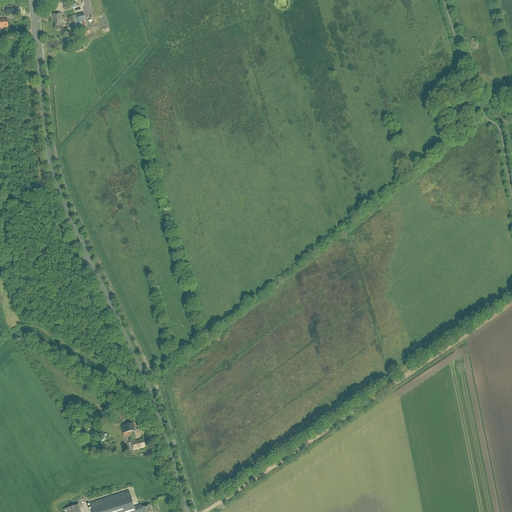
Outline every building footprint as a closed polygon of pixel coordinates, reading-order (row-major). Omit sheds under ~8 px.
[(62,25),(61,14),(52,14),(53,18),(54,18),(55,26),(57,26),(58,30),(62,30),(62,26),(62,25)] [(0,28),(3,28),(8,27),(8,20),(3,20),(0,19),(0,28)] [(133,435),(130,424),(121,426),(122,434),(127,433),(128,436),(133,435)] [(145,447),(143,439),(131,442),(129,443),(130,450),(133,450),(145,447)] [(134,507),(129,491),(90,503),(92,511),(152,511),(150,505),(142,508),(141,505),(134,507)]
